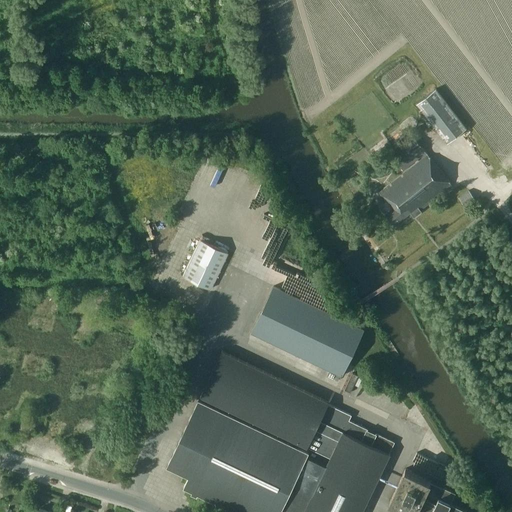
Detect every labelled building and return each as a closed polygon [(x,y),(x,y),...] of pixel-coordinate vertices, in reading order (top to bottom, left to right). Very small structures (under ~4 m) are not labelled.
[(416,103),(447,142),(467,127),(436,88),(416,103)] [(379,192),(386,200),(385,202),(384,207),(387,212),(385,214),(393,225),(410,212),(414,217),(421,211),(420,209),(452,184),(412,134),(389,151),(403,169),(423,154),(425,156),(379,192)] [(476,200),(469,190),(458,197),(466,207),(476,200)] [(209,289),(227,252),(199,239),(182,276),(209,289)] [(342,375),(364,329),(273,285),(251,331),(342,375)] [(59,306),(53,334),(74,338),(80,310),(59,306)] [(171,377),(189,339),(177,333),(159,371),(171,377)] [(308,444),(331,455),(378,478),(390,453),(389,452),(394,441),(349,420),(351,414),(328,403),(329,401),(222,350),(200,395),(307,446),(308,444)] [(350,392),(358,375),(352,372),(344,389),(350,392)] [(63,434),(73,437),(75,431),(84,430),(72,426),(84,426),(90,409),(90,407),(85,405),(77,405),(77,402),(70,402),(66,400),(66,395),(62,405),(62,415),(66,415),(67,422),(63,431),(63,434)] [(361,511),(378,478),(331,455),(326,465),(307,455),(309,451),(198,399),(167,465),(189,475),(183,486),(236,511),(361,511)] [(414,511),(474,511),(456,503),(460,495),(455,492),(455,491),(405,468),(390,500),(414,511)]
